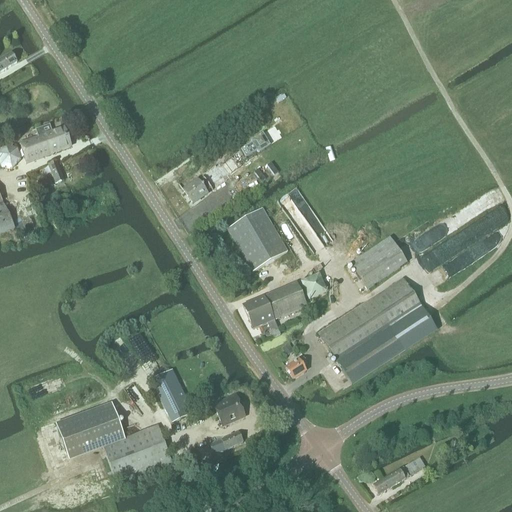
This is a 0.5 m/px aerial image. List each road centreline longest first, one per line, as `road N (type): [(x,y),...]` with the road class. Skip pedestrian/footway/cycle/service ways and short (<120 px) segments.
road 1 (tertiary): [(320,451),(22,0)]
road 2 (tertiary): [(320,451),(416,396),(511,380)]
